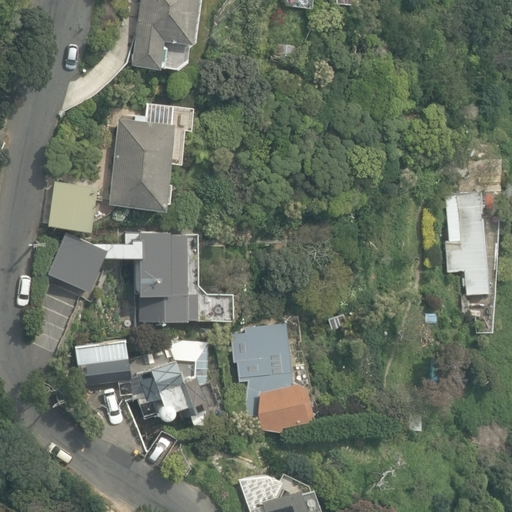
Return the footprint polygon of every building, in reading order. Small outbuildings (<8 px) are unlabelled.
[(135,10),(136,0),(124,0),(123,9),(135,10)] [(140,0),(132,64),(160,67),(161,65),(163,66),(166,46),(163,46),(164,40),(192,43),(197,0),(140,0)] [(293,62),(294,45),(284,45),(283,61),(293,62)] [(109,204),(163,209),(168,162),(180,164),(183,130),(192,131),(194,109),(143,104),(142,120),(117,118),(109,204)] [(49,224),(91,230),(97,186),(55,180),(49,224)] [(468,294),(489,291),(479,205),(480,205),(478,191),(463,192),(464,206),(453,207),(458,248),(444,249),(447,271),(451,270),(452,277),(463,275),(462,271),(465,270),(465,277),(460,277),(461,285),(466,284),(468,294)] [(46,269),(85,285),(86,282),(90,283),(104,247),(61,230),(46,269)] [(137,233),(137,320),(232,319),(232,293),(186,293),(186,233),(137,233)] [(276,257),(260,256),(259,272),(275,273),(276,257)] [(261,428),(280,430),(281,425),(306,419),(297,380),(294,381),(292,370),(285,371),(281,328),(238,332),(242,375),(250,374),(247,386),(244,412),(260,415),(261,428)] [(74,346),(80,386),(119,380),(119,382),(130,380),(130,378),(131,378),(125,339),(74,346)] [(188,414),(193,424),(227,412),(221,393),(224,392),(222,367),(219,367),(216,346),(208,340),(170,340),(174,357),(136,372),(146,398),(134,402),(139,416),(156,410),(158,413),(160,415),(162,416),(165,417),(167,417),(170,416),(172,415),(173,413),(174,411),(175,408),(176,408),(181,417),(188,414)] [(327,511),(322,507),(309,511),(307,511),(298,486),(275,495),(275,494),(282,479),(268,474),(238,479),(249,511),(327,511)]
